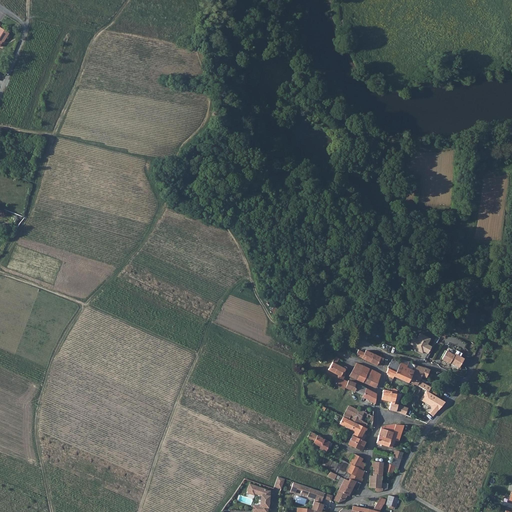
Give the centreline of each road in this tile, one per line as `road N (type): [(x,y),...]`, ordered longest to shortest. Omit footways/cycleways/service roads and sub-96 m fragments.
road 1 (track): [(0,273),(82,306),(52,358),(35,420),(51,511)]
road 2 (track): [(138,511),(216,305),(249,278)]
road 3 (track): [(511,136),(402,146),(362,135)]
